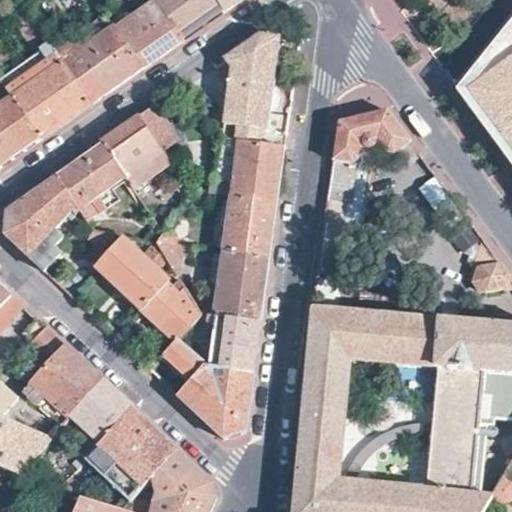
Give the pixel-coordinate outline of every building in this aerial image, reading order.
[(1,80),(42,138),(69,120),(92,104),(54,51),(21,0),(9,0),(7,1),(8,5),(4,7),(38,52),(37,59),(32,59),(1,80)] [(203,27),(225,13),(216,0),(155,0),(158,4),(183,40),(203,27)] [(216,0),(225,13),(237,4),(243,0),(216,0)] [(158,4),(117,32),(142,70),(160,57),(183,40),(158,4)] [(118,87),(142,70),(117,32),(105,17),(95,23),(100,35),(81,49),(73,38),(54,51),(92,104),(118,87)] [(229,136),(238,138),(240,125),(263,129),(263,130),(267,130),(274,86),(281,38),(260,35),(227,59),(233,68),(225,122),(230,123),(229,136)] [(511,53),(468,86),(511,145),(511,53)] [(0,168),(20,154),(42,138),(1,80),(0,81),(0,94),(6,102),(0,106),(0,168)] [(159,106),(142,118),(163,149),(181,138),(159,106)] [(388,109),(340,121),(329,197),(353,201),(360,150),(382,145),(387,153),(395,153),(411,141),(388,109)] [(123,131),(103,145),(125,176),(131,184),(145,172),(168,157),(142,118),(123,131)] [(240,125),(238,138),(262,142),(263,130),(263,129),(240,125)] [(239,139),(224,136),(218,177),(235,180),(233,196),(279,204),(284,167),(286,147),(239,139)] [(78,206),(87,221),(101,211),(94,200),(125,177),(103,145),(78,163),(58,176),(78,206)] [(29,196),(8,211),(5,234),(47,273),(60,256),(54,249),(63,238),(56,230),(78,206),(58,176),(29,196)] [(420,188),(435,213),(451,203),(435,179),(420,188)] [(186,198),(191,189),(184,180),(177,184),(186,198)] [(233,196),(225,252),(271,259),(276,225),(279,204),(233,196)] [(160,242),(166,230),(159,220),(151,235),(150,237),(150,241),(156,242),(160,242)] [(178,233),(169,226),(166,230),(160,242),(178,245),(179,235),(178,233)] [(124,239),(126,237),(92,230),(89,240),(113,251),(124,239)] [(113,251),(96,269),(142,312),(165,285),(170,282),(157,270),(150,263),(158,255),(151,248),(144,257),(124,239),(113,251)] [(164,249),(160,242),(156,242),(151,248),(158,255),(150,263),(157,270),(169,258),(164,249)] [(179,274),(184,246),(178,245),(160,242),(164,249),(169,258),(176,269),(179,274)] [(225,252),(216,317),(262,322),(267,286),(271,259),(225,252)] [(504,268),(498,260),(484,262),(482,271),(504,268)] [(511,290),(511,278),(504,268),(482,271),(477,286),(483,295),(511,290)] [(171,282),(181,276),(179,274),(176,269),(164,277),(171,282)] [(0,309),(14,295),(0,281),(0,309)] [(165,285),(142,312),(176,344),(203,316),(184,283),(173,289),(169,283),(165,285)] [(0,329),(24,305),(20,301),(14,295),(0,309),(0,329)] [(511,330),(313,310),(294,511),(484,511),(493,497),(472,495),(480,421),(511,424),(511,330)] [(216,317),(207,316),(206,323),(215,324),(209,368),(255,375),(258,348),(262,322),(216,317)] [(0,466),(21,476),(103,380),(80,358),(50,330),(38,318),(24,334),(36,346),(34,349),(46,361),(41,367),(46,371),(25,395),(59,424),(46,439),(3,418),(19,399),(0,381),(0,466)] [(190,382),(178,397),(198,415),(224,439),(247,432),(251,400),(255,375),(209,368),(179,342),(163,359),(190,382)] [(114,391),(103,380),(72,417),(94,438),(90,442),(93,446),(89,451),(92,455),(133,409),(114,391)] [(115,511),(121,511),(122,511),(153,477),(177,450),(151,426),(133,409),(86,463),(126,498),(115,511)] [(195,468),(177,450),(153,477),(167,483),(164,498),(156,511),(211,511),(218,497),(214,486),(195,468)] [(75,473),(58,492),(82,501),(85,502),(92,489),(75,473)] [(493,497),(503,503),(511,502),(511,500),(511,484),(503,479),(493,497)] [(85,502),(82,501),(77,511),(121,511),(115,511),(85,502)]
